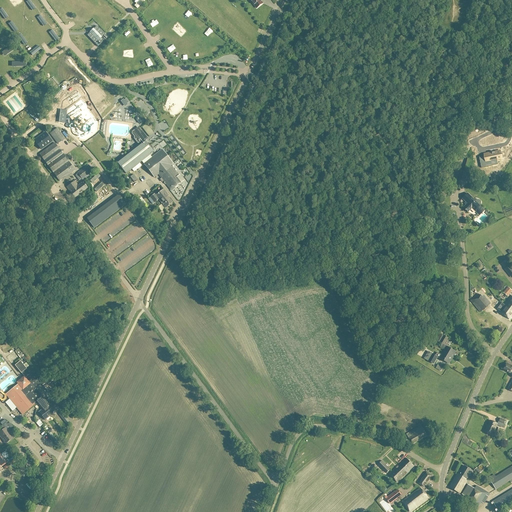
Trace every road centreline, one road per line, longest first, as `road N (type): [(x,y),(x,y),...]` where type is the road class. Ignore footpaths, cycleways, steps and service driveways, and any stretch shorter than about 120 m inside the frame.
road 1 (unclassified): [(138,300),(283,0)]
road 2 (unclassified): [(37,511),(138,300)]
road 3 (unclassified): [(277,485),(138,300)]
road 4 (unclassified): [(277,485),(294,438),(312,426),(387,440),(442,473)]
road 5 (track): [(456,183),(466,310),(494,356)]
road 6 (track): [(366,433),(382,385),(328,279)]
road 7 (tertiary): [(442,473),(511,328)]
